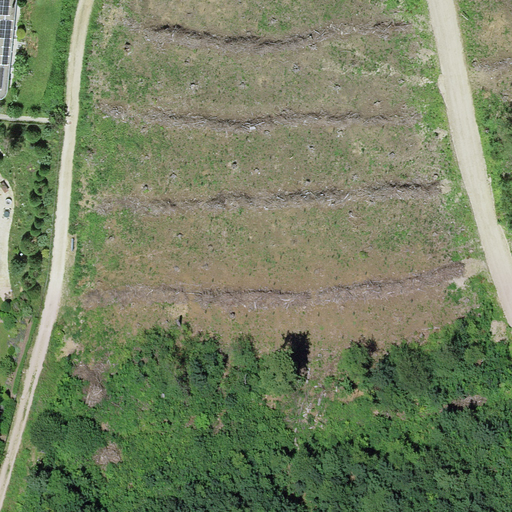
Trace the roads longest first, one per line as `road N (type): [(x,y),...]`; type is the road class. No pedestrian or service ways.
road 1 (track): [(86,0),(70,68),(50,286),(0,493)]
road 2 (track): [(441,0),(464,142),(511,301)]
